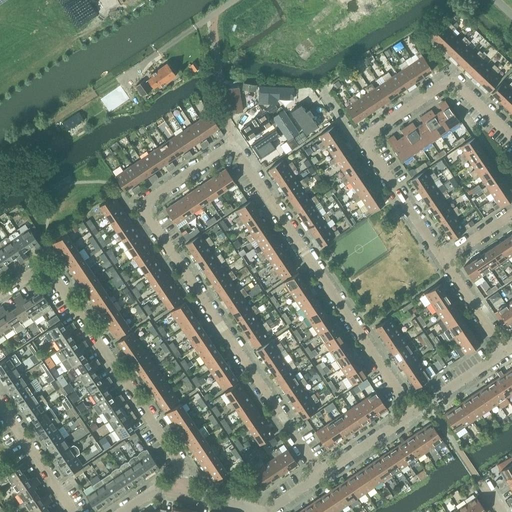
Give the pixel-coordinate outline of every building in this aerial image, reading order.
[(436,42),(452,25),(450,23),(446,27),(441,22),(429,35),(436,42)] [(444,49),(456,36),(451,32),(455,28),(452,25),(436,42),(444,49)] [(451,56),(467,39),(464,36),(461,40),(456,36),(444,49),(451,56)] [(459,63),(471,50),(466,46),(470,42),(467,39),(451,56),(459,63)] [(400,42),(393,47),(395,51),(398,52),(404,48),(400,42)] [(389,49),(384,52),(387,57),(392,54),(389,49)] [(467,70),(482,53),(479,50),(475,54),(471,50),(459,63),(467,70)] [(414,62),(423,77),(432,71),(422,56),(422,57),(419,52),(415,54),(418,59),(414,62)] [(474,77),(486,64),(481,60),(485,56),(482,53),(467,70),(474,77)] [(363,59),(367,65),(371,62),(367,57),(363,59)] [(367,65),(363,59),(359,62),(362,68),(367,65)] [(423,77),(414,62),(408,66),(405,61),(402,63),(415,82),(423,77)] [(194,72),(199,68),(194,62),(189,66),(194,72)] [(158,88),(175,75),(166,63),(150,75),(151,77),(147,81),(152,89),(157,85),(158,88)] [(415,82),(402,63),(398,66),(401,70),(396,74),(406,88),(415,82)] [(482,84),(497,67),(494,64),(490,68),(486,64),(474,77),(482,84)] [(497,67),(482,84),(489,91),(501,78),(496,74),(500,70),(497,67)] [(406,88),(396,74),(391,77),(388,73),(385,75),(398,94),(406,88)] [(398,94),(385,75),(381,77),(385,82),(379,85),(389,100),(398,94)] [(135,86),(142,96),(150,90),(143,80),(135,86)] [(499,101),(511,87),(511,81),(509,86),(504,81),(492,93),(499,101)] [(341,86),(338,82),(332,85),(335,90),(341,86)] [(255,92),(256,85),(244,83),(243,90),(255,92)] [(389,100),(379,85),(374,89),(371,84),(368,86),(381,105),(389,100)] [(381,105),(368,86),(365,89),(368,93),(362,97),(372,111),(381,105)] [(119,87),(102,100),(110,112),(128,100),(119,87)] [(292,88),(260,87),(259,102),(278,103),(278,99),(292,99),(292,88)] [(507,108),(511,101),(511,87),(499,101),(507,108)] [(238,103),(243,102),(241,92),(236,92),(236,90),(228,91),(231,113),(239,112),(238,103)] [(372,111),(362,97),(358,100),(354,95),(351,98),(364,117),(372,111)] [(364,117),(351,98),(348,100),(351,105),(345,108),(355,123),(364,117)] [(438,113),(450,130),(460,123),(445,101),(438,105),(442,110),(438,113)] [(274,103),(266,109),(270,115),(278,109),(274,103)] [(299,108),(291,113),(308,135),(317,129),(311,121),(314,119),(309,112),(306,114),(299,108)] [(450,130),(438,113),(435,115),(431,110),(426,114),(441,137),(450,130)] [(273,118),(288,141),(299,133),(283,111),(273,118)] [(200,119),(210,134),(219,128),(209,114),(200,119)] [(258,118),(256,114),(249,119),(251,123),(241,130),(248,140),(272,124),(265,114),(258,118)] [(441,137),(426,114),(420,118),(423,123),(419,126),(431,143),(441,137)] [(192,125),(202,140),(210,134),(200,119),(192,125)] [(431,143),(419,126),(416,128),(413,123),(407,127),(422,149),(431,143)] [(202,140),(192,125),(183,131),(193,145),(202,140)] [(320,148),(339,135),(333,126),(319,136),(323,142),(318,145),(320,148)] [(422,149),(407,127),(401,131),(404,136),(401,138),(412,156),(422,149)] [(281,136),(280,135),(276,129),(251,145),(261,159),(275,149),(271,142),(281,136)] [(175,137),(184,151),(193,145),(183,131),(175,137)] [(307,139),(304,135),(302,132),(295,138),(299,144),(307,139)] [(339,135),(320,148),(322,151),(327,148),(330,153),(345,143),(339,135)] [(412,156),(401,138),(397,141),(394,136),(387,140),(402,162),(412,156)] [(184,151),(175,137),(166,142),(176,157),(184,151)] [(461,159),(480,146),(474,137),(460,147),(463,153),(459,156),(461,159)] [(158,148),(167,163),(176,157),(166,142),(158,148)] [(345,143),(330,153),(334,159),(329,162),(331,165),(350,152),(345,143)] [(471,164),(486,155),(480,146),(461,159),(463,162),(468,159),(471,164)] [(167,163),(158,148),(149,154),(159,168),(167,163)] [(310,148),(305,151),(308,157),(313,154),(310,148)] [(350,152),(331,165),(333,168),(338,165),(342,170),(356,161),(350,152)] [(140,160),(150,174),(159,168),(149,154),(140,160)] [(472,176),(491,163),(486,155),(471,164),(475,170),(470,173),(472,176)] [(315,156),(310,159),(313,164),(318,161),(315,156)] [(150,174),(140,160),(132,165),(142,180),(150,174)] [(275,178),(294,165),(292,162),(287,166),(283,160),(269,170),(275,178)] [(356,161),(342,170),(345,176),(341,179),(343,182),(362,169),(356,161)] [(483,181),(497,172),(491,163),(472,176),(474,179),(479,176),(483,181)] [(123,171),(133,186),(142,180),(132,165),(123,171)] [(280,187),(295,177),(291,172),(296,169),(294,165),(275,178),(280,187)] [(217,175),(227,189),(235,184),(225,169),(217,175)] [(362,169),(343,182),(345,185),(350,182),(353,187),(368,178),(362,169)] [(416,189),(436,176),(433,173),(429,176),(425,170),(411,180),(416,189)] [(133,186),(123,171),(115,177),(124,191),(133,186)] [(503,180),(497,172),(483,181),(486,187),(481,190),(484,193),(503,180)] [(317,174),(313,176),(319,185),(323,183),(317,174)] [(208,181),(218,195),(227,189),(217,175),(208,181)] [(422,197),(437,188),(433,183),(438,179),(436,176),(416,189),(422,197)] [(286,195),(305,182),(303,179),(298,183),(295,177),(280,187),(286,195)] [(368,178),(353,187),(357,193),(352,196),(354,199),(373,186),(368,178)] [(455,190),(459,187),(454,179),(450,182),(455,190)] [(494,199),(509,189),(503,180),(484,193),(486,196),(491,193),(494,199)] [(218,195),(208,181),(200,186),(209,201),(218,195)] [(292,204),(306,194),(303,189),(307,186),(305,182),(286,195),(292,204)] [(191,192),(201,207),(209,201),(200,186),(191,192)] [(373,186),(354,199),(356,202),(361,199),(365,205),(379,195),(373,186)] [(428,206),(447,194),(445,190),(440,193),(437,188),(422,197),(428,206)] [(511,193),(509,189),(494,199),(498,204),(493,207),(495,210),(500,207),(511,199),(511,193)] [(201,207),(191,192),(182,198),(192,212),(201,207)] [(297,212),(317,200),(314,196),(310,199),(306,194),(292,204),(297,212)] [(434,214),(448,205),(444,200),(449,196),(447,194),(428,206),(434,214)] [(379,195),(365,205),(368,209),(363,213),(366,216),(370,213),(371,213),(385,203),(379,195)] [(105,215),(119,205),(114,197),(99,206),(105,215)] [(174,204),(184,218),(192,212),(182,198),(174,204)] [(303,221),(318,211),(314,206),(319,203),(317,200),(297,212),(303,221)] [(237,223),(256,210),(250,201),(236,211),(239,217),(235,220),(237,223)] [(184,218),(174,204),(165,209),(175,224),(184,218)] [(119,205),(105,215),(111,223),(125,214),(119,205)] [(439,223),(459,211),(456,207),(452,210),(448,205),(434,214),(439,223)] [(247,228),(262,218),(256,210),(237,223),(239,226),(244,223),(247,228)] [(309,230),(328,217),(326,213),(321,216),(318,211),(303,221),(309,230)] [(445,232),(460,222),(456,216),(461,213),(459,211),(439,223),(445,232)] [(116,232),(131,222),(125,214),(111,223),(116,232)] [(344,217),(350,227),(352,226),(345,216),(344,217)] [(315,238),(329,228),(325,223),(330,220),(328,217),(309,230),(315,238)] [(248,240),(267,227),(262,218),(247,228),(251,233),(246,237),(248,240)] [(131,222),(116,232),(122,240),(137,231),(131,222)] [(460,222),(445,232),(451,240),(465,231),(465,230),(470,227),(468,224),(463,227),(460,222)] [(19,235),(28,249),(33,245),(38,253),(43,250),(35,238),(40,235),(34,225),(29,229),(19,235)] [(259,245),(273,236),(267,227),(248,240),(250,243),(255,240),(259,245)] [(329,228),(315,238),(320,247),(335,237),(339,233),(337,230),(332,233),(329,228)] [(128,249),(142,239),(137,231),(122,240),(128,249)] [(28,249),(19,235),(17,232),(15,232),(9,236),(9,238),(8,238),(10,241),(24,262),(29,259),(23,252),(28,249)] [(58,253),(73,243),(67,234),(52,244),(58,253)] [(191,253),(211,240),(209,237),(204,240),(200,235),(186,244),(191,253)] [(260,257),(279,244),(273,236),(259,245),(262,250),(257,254),(260,257)] [(0,245),(1,247),(10,261),(15,257),(20,264),(24,262),(10,241),(8,238),(6,238),(0,242),(0,245)] [(134,258),(148,248),(142,239),(128,249),(134,258)] [(511,256),(511,247),(506,239),(497,244),(507,259),(508,259),(511,256)] [(211,240),(191,253),(197,262),(212,252),(208,247),(213,244),(211,240)] [(241,246),(238,240),(233,244),(237,249),(241,246)] [(64,261),(78,252),(73,243),(58,253),(64,261)] [(270,262),(285,253),(279,244),(260,257),(262,260),(267,257),(270,262)] [(489,250),(499,265),(502,269),(511,264),(508,259),(507,259),(497,244),(489,250)] [(0,264),(6,274),(11,271),(6,264),(10,261),(1,247),(0,245),(0,264)] [(139,266),(154,256),(148,248),(134,258),(139,266)] [(499,265),(489,250),(480,256),(491,270),(499,265)] [(78,252),(64,261),(70,270),(84,260),(78,252)] [(212,252),(197,262),(203,270),(222,257),(220,254),(215,257),(212,252)] [(271,274),(290,261),(285,253),(270,262),(274,267),(269,271),(271,274)] [(154,256),(139,266),(145,275),(160,265),(154,256)] [(491,270),(480,256),(472,261),(482,276),(491,270)] [(222,257),(203,270),(209,279),(223,269),(220,264),(224,261),(222,257)] [(75,278),(90,269),(84,260),(70,270),(75,278)] [(290,261),(271,274),(273,277),(278,274),(282,280),(296,270),(290,261)] [(482,276),(472,261),(463,267),(473,282),(482,276)] [(151,283),(165,273),(160,265),(145,275),(151,283)] [(90,269),(75,278),(81,287),(96,277),(90,269)] [(223,269),(209,279),(214,287),(234,274),(231,271),(227,274),(223,269)] [(165,273),(151,283),(157,292),(171,282),(165,273)] [(283,283),(289,292),(304,282),(298,273),(283,283)] [(234,274),(214,287),(220,296),(235,286),(231,281),(236,278),(234,274)] [(87,296),(101,286),(96,277),(81,287),(87,296)] [(162,300),(177,291),(171,282),(157,292),(162,300)] [(295,300),(310,290),(304,282),(289,292),(295,300)] [(34,295),(31,298),(40,311),(42,315),(52,309),(35,284),(31,287),(35,292),(33,293),(34,295)] [(430,303),(445,293),(439,284),(424,294),(430,303)] [(101,286),(87,296),(93,304),(107,294),(101,286)] [(235,286),(220,296),(226,304),(245,292),(243,288),(238,291),(235,286)] [(310,290),(295,300),(301,309),(316,299),(310,290)] [(177,291),(162,300),(168,309),(183,299),(177,291)] [(245,292),(226,304),(232,313),(246,303),(243,298),(247,295),(245,292)] [(445,293),(430,303),(436,312),(451,302),(445,293)] [(17,297),(31,317),(34,321),(42,315),(40,311),(31,298),(27,300),(25,298),(24,299),(21,294),(17,297)] [(98,313),(113,303),(107,294),(93,304),(98,313)] [(12,310),(21,323),(31,317),(17,297),(14,299),(17,304),(15,305),(17,307),(12,310)] [(316,299),(301,309),(306,317),(321,307),(316,299)] [(176,321),(191,311),(185,302),(170,312),(176,321)] [(442,320),(457,310),(451,302),(436,312),(440,317),(442,320)] [(113,303),(98,313),(104,321),(119,312),(113,303)] [(246,303),(232,313),(237,322),(257,309),(254,305),(250,308),(246,303)] [(511,313),(506,305),(497,311),(508,327),(511,323),(511,313)] [(21,323),(12,310),(9,312),(7,310),(6,311),(3,306),(0,308),(0,310),(12,329),(21,323)] [(321,307),(306,317),(312,326),(327,316),(321,307)] [(257,309),(237,322),(243,330),(258,320),(254,315),(259,312),(257,309)] [(12,329),(0,310),(0,329),(4,335),(12,329)] [(447,329),(462,319),(457,310),(442,320),(447,329)] [(191,311),(176,321),(182,329),(196,320),(191,311)] [(110,330),(124,320),(119,312),(104,321),(110,330)] [(318,334),(333,324),(327,316),(312,326),(318,334)] [(381,336),(396,326),(390,318),(375,328),(381,336)] [(453,337),(468,327),(462,319),(447,329),(443,331),(449,340),(453,337)] [(124,320),(110,330),(116,338),(130,329),(124,320)] [(188,338),(202,328),(196,320),(182,329),(188,338)] [(258,320),(243,330),(249,339),(268,326),(268,325),(267,324),(266,322),(261,325),(258,320)] [(276,321),(269,326),(271,329),(279,324),(276,321)] [(50,343),(54,340),(75,327),(72,322),(65,327),(61,322),(44,334),(50,343)] [(333,324),(318,334),(324,343),(339,333),(333,324)] [(268,326),(249,339),(255,347),(269,338),(265,332),(270,329),(268,326)] [(387,345),(401,335),(396,326),(381,336),(387,345)] [(60,350),(73,340),(70,335),(78,330),(75,327),(54,340),(60,350)] [(468,327),(453,337),(459,346),(474,336),(468,327)] [(202,328),(188,338),(193,347),(208,337),(202,328)] [(124,350),(138,341),(132,332),(118,342),(124,350)] [(339,333),(324,343),(329,351),(344,341),(339,333)] [(392,353),(407,343),(401,335),(387,345),(392,353)] [(474,336),(459,346),(465,355),(480,344),(474,336)] [(199,355),(214,345),(208,337),(193,347),(199,355)] [(73,340),(60,350),(56,352),(62,361),(66,358),(87,344),(84,340),(77,345),(73,340)] [(138,341),(124,350),(129,359),(144,349),(138,341)] [(263,359),(282,346),(280,343),(275,346),(271,341),(257,350),(263,359)] [(344,341),(329,351),(335,360),(350,350),(344,341)] [(33,354),(36,352),(30,343),(27,345),(33,354)] [(398,362),(413,352),(407,343),(392,353),(398,362)] [(72,367),(85,358),(82,353),(90,348),(87,344),(66,358),(62,361),(68,370),(72,367)] [(214,345),(199,355),(205,364),(219,354),(214,345)] [(282,346),(263,359),(268,368),(283,358),(279,353),(284,350),(282,346)] [(135,367),(150,358),(144,349),(129,359),(135,367)] [(341,368),(356,358),(350,350),(335,360),(341,368)] [(413,352),(398,362),(404,371),(419,360),(413,352)] [(0,376),(15,366),(20,363),(14,354),(9,357),(0,363),(0,376)] [(211,372),(225,363),(219,354),(205,364),(211,372)] [(85,358),(72,367),(78,376),(99,362),(96,358),(89,363),(85,358)] [(150,358),(135,367),(141,376),(156,366),(150,358)] [(283,358),(268,368),(274,376),(293,363),(291,360),(286,363),(283,358)] [(356,358),(341,368),(346,377),(361,367),(356,358)] [(410,379),(425,369),(419,360),(404,371),(410,379)] [(84,385),(98,376),(94,371),(102,366),(99,362),(78,376),(84,385)] [(225,363),(211,372),(216,381),(231,371),(225,363)] [(293,363),(274,376),(280,385),(294,375),(291,370),(296,367),(293,363)] [(8,384),(22,375),(15,366),(0,376),(0,377),(2,381),(5,379),(8,384)] [(147,385),(161,375),(156,366),(141,376),(147,385)] [(54,367),(50,369),(56,378),(60,375),(54,367)] [(361,367),(346,377),(352,386),(367,376),(361,367)] [(425,369),(410,379),(415,388),(430,378),(425,369)] [(48,370),(45,372),(48,377),(45,379),(48,384),(50,382),(54,379),(48,370)] [(231,371),(216,381),(222,390),(237,380),(231,371)] [(511,371),(508,374),(507,372),(503,375),(511,388),(511,371)] [(22,375),(8,384),(11,389),(9,391),(12,395),(27,384),(22,375)] [(62,375),(56,378),(62,387),(68,384),(62,375)] [(161,375),(147,385),(153,393),(167,383),(161,375)] [(294,375),(280,385),(286,393),(305,380),(303,377),(298,380),(294,375)] [(496,382),(507,398),(511,394),(511,388),(503,375),(500,377),(501,379),(496,382)] [(98,376),(84,385),(90,394),(111,380),(108,377),(101,382),(98,376)] [(59,389),(62,387),(56,378),(54,379),(50,382),(56,391),(59,389)] [(111,380),(90,394),(96,403),(110,394),(106,389),(114,384),(111,380)] [(291,402),(306,392),(302,387),(307,384),(305,380),(286,393),(291,402)] [(17,397),(20,402),(34,393),(36,391),(30,382),(27,384),(12,395),(14,399),(17,397)] [(507,398),(496,382),(491,386),(489,384),(486,386),(498,404),(501,408),(509,402),(506,398),(507,398)] [(69,383),(63,387),(68,394),(74,390),(69,383)] [(158,402),(173,392),(167,383),(153,393),(158,402)] [(230,401),(245,392),(239,383),(225,393),(230,401)] [(358,386),(353,389),(357,394),(361,391),(358,386)] [(479,394),(489,410),(498,404),(486,386),(483,389),(484,390),(479,394)] [(75,392),(69,396),(74,403),(80,399),(75,392)] [(173,392),(158,402),(164,410),(179,401),(173,392)] [(245,392),(230,401),(236,410),(251,400),(245,392)] [(306,392),(291,402),(297,410),(316,398),(314,394),(309,397),(306,392)] [(366,398),(377,414),(382,411),(383,413),(387,410),(375,392),(366,398)] [(24,413),(44,399),(40,393),(36,396),(34,393),(20,402),(23,407),(21,409),(24,413)] [(102,412),(123,398),(121,394),(113,399),(110,394),(96,403),(92,406),(98,415),(102,412)] [(469,398),(481,415),(489,410),(479,394),(474,397),(473,395),(469,398)] [(108,421),(122,412),(118,407),(126,402),(123,398),(102,412),(108,421)] [(316,398),(297,410),(303,419),(317,409),(314,404),(318,401),(316,398)] [(377,414),(366,398),(358,404),(370,422),(373,419),(372,418),(377,414)] [(462,405),(472,421),(481,415),(469,398),(466,400),(467,402),(462,405)] [(44,399),(24,413),(27,417),(29,415),(32,420),(46,411),(42,406),(47,403),(44,399)] [(242,419),(256,409),(251,400),(236,410),(242,419)] [(83,402),(76,407),(81,414),(88,409),(83,402)] [(333,403),(328,406),(332,412),(336,409),(333,403)] [(172,422),(187,412),(181,404),(166,414),(172,422)] [(350,410),(360,425),(365,422),(366,424),(370,422),(358,404),(350,410)] [(452,409),(464,427),(472,421),(462,405),(457,408),(456,407),(452,409)] [(36,431),(56,417),(50,408),(46,411),(32,420),(36,425),(33,427),(36,431)] [(256,409),(242,419),(248,427),(262,417),(256,409)] [(464,427),(452,409),(449,411),(450,413),(444,417),(455,433),(464,427)] [(360,425),(350,410),(341,415),(353,433),(356,431),(355,429),(360,425)] [(114,430),(135,416),(133,412),(125,417),(122,412),(108,421),(114,430)] [(178,431),(192,421),(187,412),(172,422),(178,431)] [(333,421),(343,437),(348,434),(350,435),(353,433),(341,415),(333,421)] [(135,416),(114,430),(121,440),(134,431),(131,425),(138,420),(135,416)] [(44,438),(58,429),(55,425),(59,421),(56,417),(36,431),(39,435),(41,433),(44,438)] [(253,436),(268,426),(262,417),(248,427),(253,436)] [(184,439),(198,430),(192,421),(178,431),(184,439)] [(343,437),(333,421),(324,427),(336,444),(339,442),(338,440),(343,437)] [(95,423),(89,426),(93,432),(98,428),(95,423)] [(434,447),(443,441),(432,425),(426,429),(425,427),(422,429),(431,442),(434,447)] [(268,426),(253,436),(259,445),(274,435),(268,426)] [(333,447),(336,444),(324,427),(315,433),(326,449),(331,445),(333,447)] [(58,429),(44,438),(48,443),(45,445),(48,449),(64,438),(58,429)] [(415,437),(426,453),(434,447),(431,442),(422,429),(418,432),(419,434),(415,437)] [(189,448),(204,438),(198,430),(184,439),(189,448)] [(105,437),(99,441),(105,450),(111,446),(105,437)] [(426,453),(415,437),(409,440),(408,439),(405,441),(417,458),(426,453)] [(57,456),(70,447),(64,438),(48,449),(51,453),(53,451),(57,456)] [(195,456),(210,447),(204,438),(189,448),(195,456)] [(275,438),(270,442),(274,447),(279,444),(275,438)] [(417,458),(405,441),(401,443),(403,445),(398,448),(409,464),(417,458)] [(58,463),(60,467),(79,454),(79,451),(76,447),(73,445),(70,447),(57,456),(60,461),(58,463)] [(201,465),(215,455),(210,447),(195,456),(201,465)] [(409,464),(398,448),(392,452),(391,450),(388,452),(400,470),(409,464)] [(160,469),(149,453),(146,449),(145,450),(144,450),(143,451),(140,453),(139,454),(138,455),(137,456),(139,459),(149,473),(154,470),(155,472),(160,469)] [(275,451),(288,470),(297,464),(287,449),(281,453),(278,449),(275,451)] [(288,470),(275,451),(272,453),(275,458),(270,461),(279,476),(288,470)] [(400,470),(388,452),(384,455),(386,456),(381,460),(391,475),(400,470)] [(500,478),(495,481),(498,485),(510,478),(511,477),(511,452),(510,454),(511,457),(497,465),(500,470),(505,479),(503,479),(500,478)] [(207,474),(221,464),(215,455),(201,465),(207,474)] [(76,456),(60,467),(63,471),(65,469),(69,475),(82,466),(76,456)] [(144,477),(149,473),(139,459),(137,456),(135,456),(134,456),(131,459),(130,460),(129,461),(128,462),(131,466),(141,481),(145,479),(144,477)] [(279,476),(270,461),(265,465),(261,460),(258,462),(271,481),(279,476)] [(391,475),(381,460),(375,463),(374,461),(371,464),(383,481),(391,475)] [(11,484),(25,475),(22,472),(24,470),(23,469),(28,466),(25,462),(5,475),(11,484)] [(137,484),(141,481),(131,466),(128,462),(127,463),(126,462),(124,463),(121,465),(120,466),(120,467),(119,468),(131,485),(136,482),(137,484)] [(271,481),(258,462),(255,464),(258,469),(252,473),(262,487),(271,481)] [(221,464),(207,474),(212,482),(227,472),(221,464)] [(363,471),(374,487),(383,481),(371,464),(367,466),(368,468),(363,471)] [(126,489),(131,485),(119,468),(118,468),(117,468),(116,469),(112,471),(111,472),(111,473),(110,474),(113,478),(123,493),(127,491),(126,489)] [(425,470),(418,475),(420,479),(428,474),(425,470)] [(374,487),(363,471),(358,475),(357,473),(354,475),(355,477),(366,493),(374,487)] [(119,496),(123,493),(113,478),(110,474),(101,480),(113,497),(118,494),(119,496)] [(25,475),(11,484),(17,493),(37,479),(35,477),(31,480),(30,478),(27,479),(25,475)] [(346,483),(357,499),(366,493),(355,477),(354,475),(350,477),(351,479),(346,483)] [(511,490),(511,489),(511,477),(510,478),(498,485),(500,489),(504,486),(505,483),(507,482),(511,490)] [(37,479),(17,493),(23,502),(37,493),(34,490),(36,488),(35,487),(40,483),(37,479)] [(95,490),(105,506),(109,503),(108,501),(113,497),(101,480),(92,486),(95,490)] [(357,499),(346,483),(341,486),(340,484),(337,487),(349,504),(357,499)] [(349,504),(337,487),(333,489),(335,491),(329,494),(340,510),(349,504)] [(105,506),(95,490),(86,496),(94,510),(100,506),(101,508),(105,506)] [(29,511),(50,498),(47,494),(43,497),(42,496),(39,497),(37,493),(23,502),(29,511)] [(337,511),(340,510),(329,494),(324,498),(323,496),(320,498),(329,511),(337,511)] [(485,511),(476,497),(466,503),(469,507),(472,511),(485,511)] [(29,511),(47,511),(49,511),(46,508),(48,506),(47,504),(52,501),(50,498),(29,511)] [(312,506),(316,511),(329,511),(320,498),(316,500),(317,502),(312,506)] [(472,511),(469,507),(466,503),(457,509),(458,511),(472,511)]
